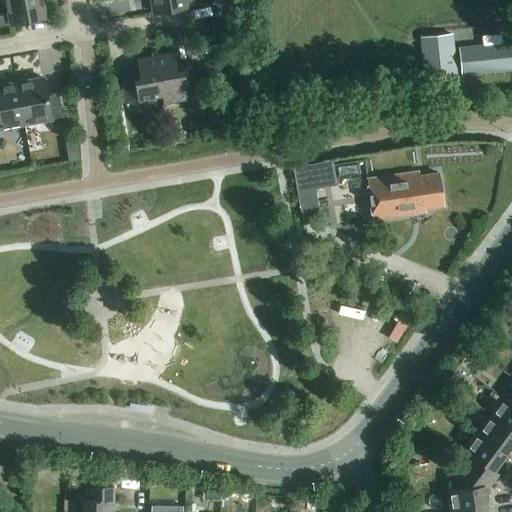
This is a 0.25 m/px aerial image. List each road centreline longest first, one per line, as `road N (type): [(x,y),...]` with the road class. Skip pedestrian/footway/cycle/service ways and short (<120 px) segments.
road 1 (tertiary): [(0,424),(275,470),(321,467),(347,454)]
road 2 (tertiary): [(347,454),(500,256)]
road 3 (residential): [(83,32),(209,11)]
